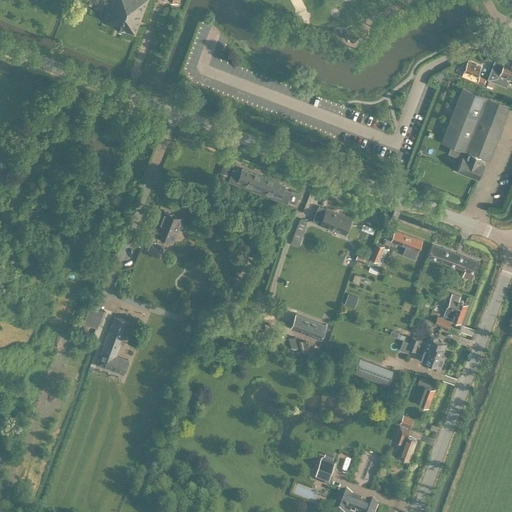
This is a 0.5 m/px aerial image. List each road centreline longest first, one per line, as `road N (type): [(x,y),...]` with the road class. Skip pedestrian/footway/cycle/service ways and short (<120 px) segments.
road 1 (unclassified): [(511,240),(173,111)]
road 2 (unclassified): [(416,511),(511,260)]
road 3 (unclassified): [(0,45),(173,111)]
